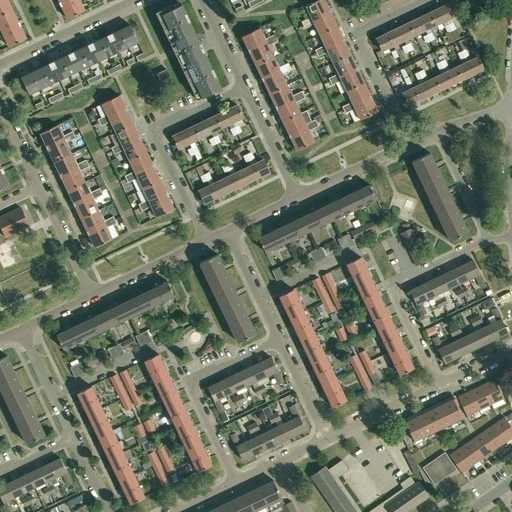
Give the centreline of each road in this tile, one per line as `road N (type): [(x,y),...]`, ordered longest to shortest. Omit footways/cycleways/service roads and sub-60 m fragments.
road 1 (residential): [(205,241),(156,132),(244,87)]
road 2 (residential): [(437,385),(394,286),(486,240)]
road 3 (residential): [(235,481),(189,382),(279,339)]
road 4 (residential): [(408,144),(360,43),(364,30),(426,0)]
road 5 (residential): [(0,64),(135,0)]
road 6 (residential): [(91,296),(205,241)]
road 7 (residential): [(326,438),(437,385)]
road 8 (residential): [(298,197),(244,87)]
road 9 (residential): [(298,197),(408,144)]
road 10 (residential): [(91,296),(39,186)]
road 11 (residential): [(486,240),(436,130)]
road 12 (residential): [(279,339),(227,230)]
